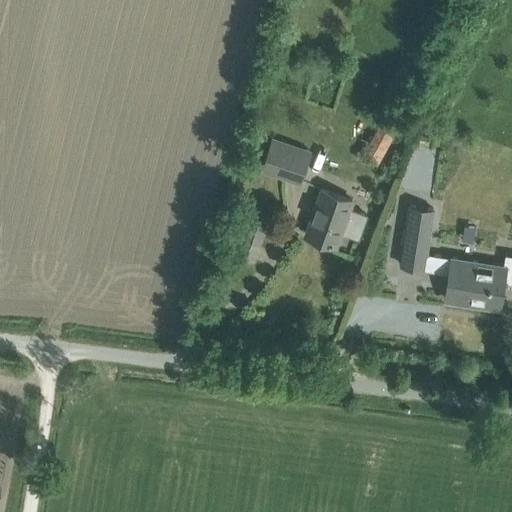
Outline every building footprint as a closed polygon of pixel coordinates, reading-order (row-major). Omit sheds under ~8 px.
[(381,114),(366,142),(385,153),(400,124),(381,114)] [(259,171),(299,185),(311,149),(271,136),(259,171)] [(322,189),(312,216),(306,234),(336,245),(341,232),(358,238),(366,215),(349,208),(352,200),(322,189)] [(410,205),(400,264),(424,268),(426,253),(433,209),(410,205)] [(247,224),(241,242),(259,249),(266,231),(247,224)] [(426,253),(424,268),(450,273),(448,282),(445,299),(471,303),(472,299),(499,303),(503,281),(511,282),(511,255),(506,254),(504,269),(477,265),(478,261),(426,253)]
